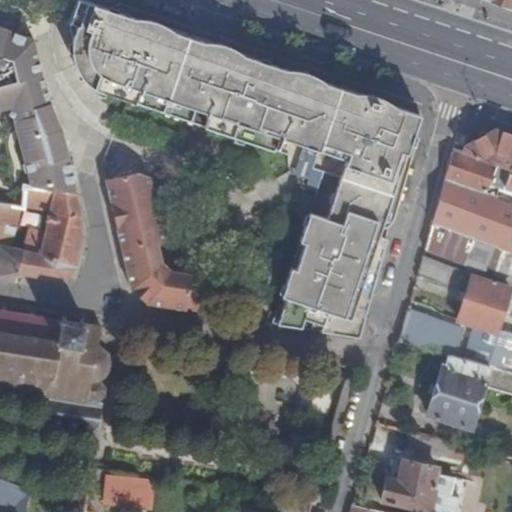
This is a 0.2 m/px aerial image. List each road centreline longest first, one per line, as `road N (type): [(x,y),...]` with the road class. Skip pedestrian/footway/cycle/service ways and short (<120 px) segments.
road 1 (residential): [(461,78),(330,511)]
road 2 (primary): [(236,0),(461,78)]
road 3 (primary): [(511,48),(367,0)]
road 4 (residential): [(86,305),(101,230),(84,173)]
